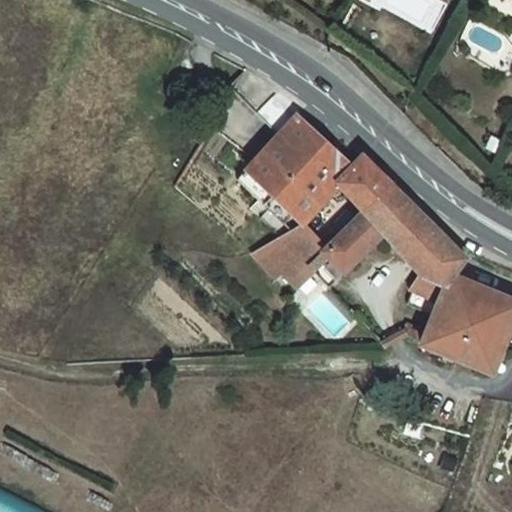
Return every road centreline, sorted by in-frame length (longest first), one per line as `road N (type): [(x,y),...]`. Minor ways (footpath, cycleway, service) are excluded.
road 1 (secondary): [(511,233),(294,72),(176,0)]
road 2 (track): [(392,366),(59,373),(0,359)]
